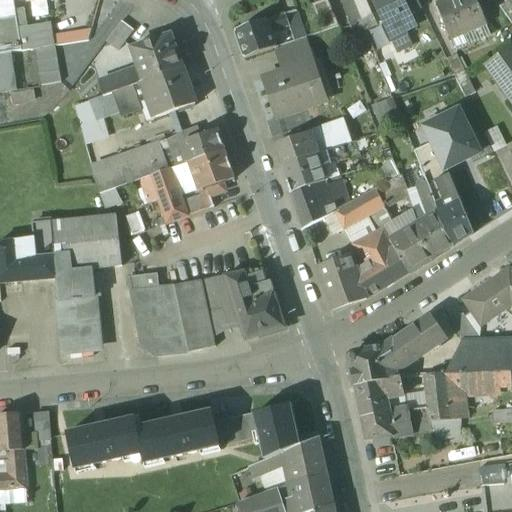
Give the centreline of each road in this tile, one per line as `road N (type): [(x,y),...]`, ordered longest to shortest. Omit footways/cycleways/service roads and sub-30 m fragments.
road 1 (tertiary): [(184,0),(211,45),(319,352)]
road 2 (residential): [(319,352),(82,394),(0,399)]
road 3 (residential): [(319,352),(511,232)]
road 4 (tertiary): [(319,352),(355,511)]
